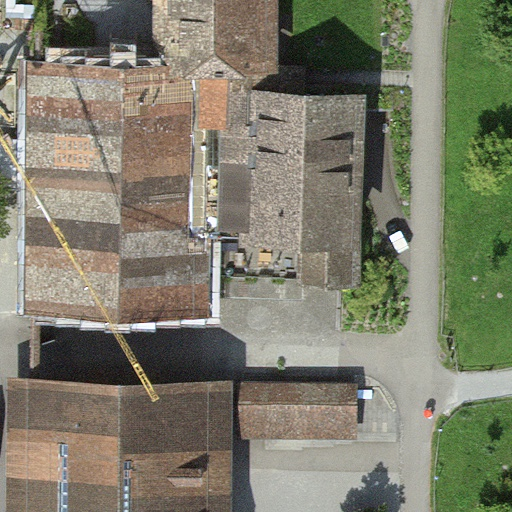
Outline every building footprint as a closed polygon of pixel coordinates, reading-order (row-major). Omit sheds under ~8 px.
[(164,0),(164,64),(209,64),(267,65),(267,0),(164,0)] [(209,64),(164,64),(41,62),(37,62),(34,298),(38,298),(206,300),(206,288),(207,237),(208,122),(209,64)] [(306,280),(353,282),(354,254),(362,254),(363,214),(356,214),(360,96),(267,93),(267,80),(267,65),(209,64),(208,122),(207,237),(206,288),(305,290),(306,280)] [(207,511),(208,435),(209,386),(120,385),(35,384),(33,511),(207,511)] [(357,387),(245,387),(245,431),(356,432),(357,389),(357,387)]
